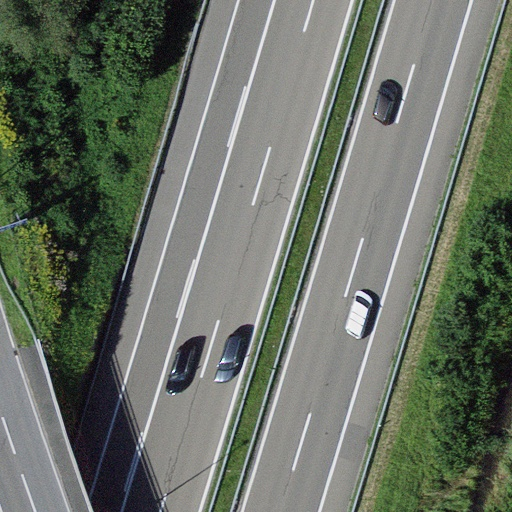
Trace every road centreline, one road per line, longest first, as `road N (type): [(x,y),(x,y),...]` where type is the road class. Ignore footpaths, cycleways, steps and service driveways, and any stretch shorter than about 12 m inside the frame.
road 1 (motorway): [(279,511),(433,0)]
road 2 (motorway): [(313,0),(162,511)]
